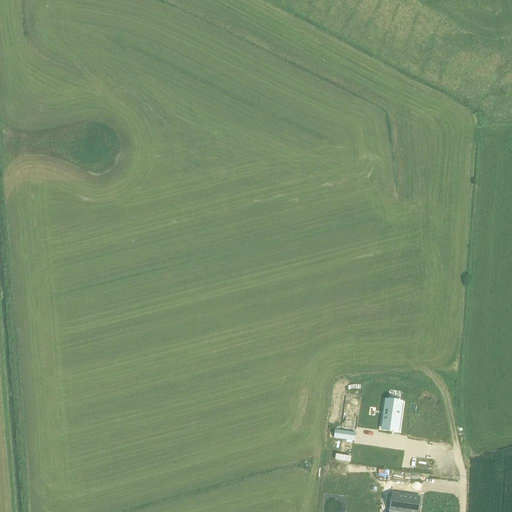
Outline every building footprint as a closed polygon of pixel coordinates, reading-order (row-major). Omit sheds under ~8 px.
[(380,431),(397,434),(401,401),(384,398),(380,431)] [(359,423),(360,401),(351,401),(350,423),(359,423)] [(355,433),(334,430),(333,438),(354,441),(355,433)] [(357,511),(361,478),(330,475),(325,511),(357,511)] [(388,511),(416,511),(417,497),(390,494),(388,511)]
